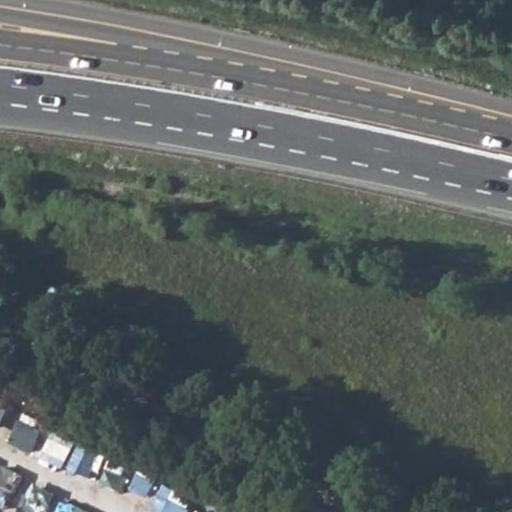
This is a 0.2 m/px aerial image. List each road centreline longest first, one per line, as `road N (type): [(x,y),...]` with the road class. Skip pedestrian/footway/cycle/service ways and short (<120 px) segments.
road 1 (motorway): [(0,83),(198,112),(511,179)]
road 2 (unclassified): [(370,511),(0,330)]
road 3 (motorway): [(511,134),(141,59)]
road 4 (motorway): [(141,59),(73,22),(0,12)]
road 5 (track): [(0,449),(133,511)]
road 6 (motorway): [(141,59),(0,40)]
